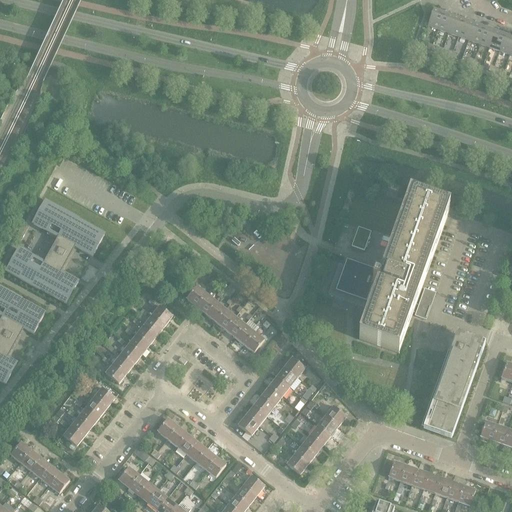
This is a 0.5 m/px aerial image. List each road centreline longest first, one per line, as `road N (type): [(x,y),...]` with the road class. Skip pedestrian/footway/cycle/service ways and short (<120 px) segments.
road 1 (secondary): [(0,23),(302,91)]
road 2 (secondary): [(307,70),(8,0)]
road 3 (residential): [(0,420),(167,213)]
road 4 (unclassified): [(167,213),(205,194),(269,209),(288,205),(298,195),(320,111)]
road 5 (residential): [(165,391),(158,374),(191,332),(248,378),(211,428)]
road 6 (secondary): [(347,103),(511,154)]
road 7 (secondary): [(511,123),(353,83)]
road 8 (residential): [(69,511),(165,391)]
road 9 (residential): [(499,341),(455,459)]
